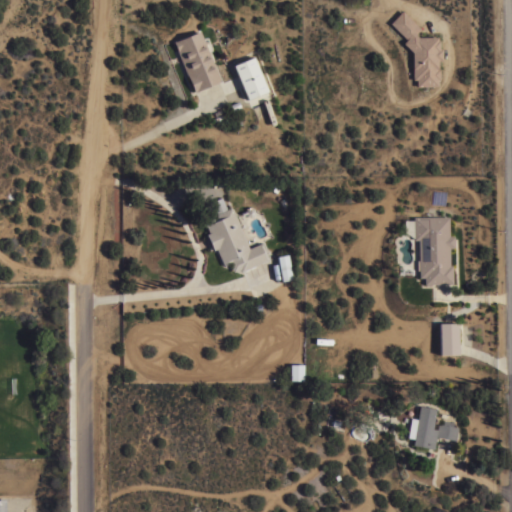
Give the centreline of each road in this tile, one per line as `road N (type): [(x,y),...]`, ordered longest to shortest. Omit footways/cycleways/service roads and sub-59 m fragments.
road 1 (residential): [(101,0),(86,285)]
road 2 (residential): [(86,285),(86,511)]
